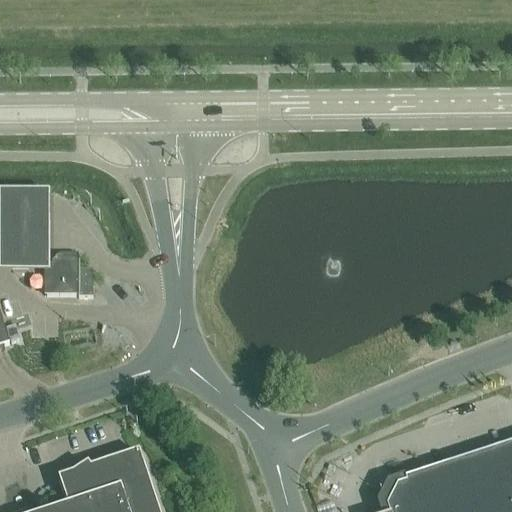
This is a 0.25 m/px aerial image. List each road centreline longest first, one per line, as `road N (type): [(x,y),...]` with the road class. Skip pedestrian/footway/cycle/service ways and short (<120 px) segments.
road 1 (primary): [(173,111),(511,106)]
road 2 (unclassified): [(277,444),(511,346)]
road 3 (unclassified): [(177,357),(173,111)]
road 4 (unclassified): [(0,416),(177,357)]
road 5 (primary): [(0,113),(173,111)]
road 6 (unclassified): [(277,444),(177,357)]
